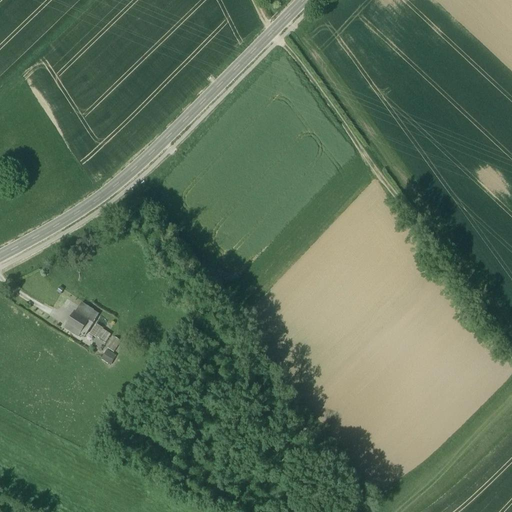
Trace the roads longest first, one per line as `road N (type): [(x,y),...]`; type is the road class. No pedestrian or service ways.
road 1 (track): [(256,0),(278,41),(511,352)]
road 2 (tertiary): [(0,256),(117,184),(304,0)]
road 3 (track): [(380,511),(511,401)]
